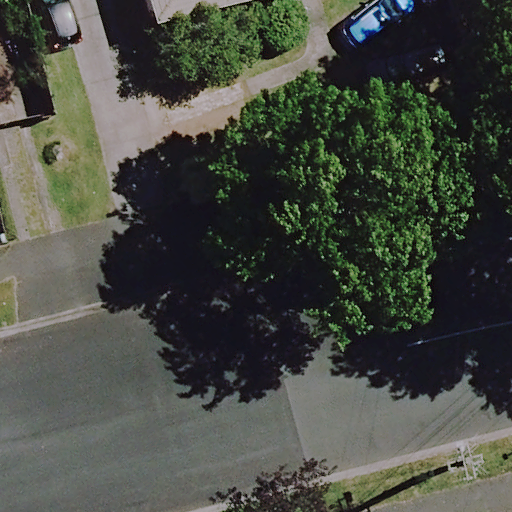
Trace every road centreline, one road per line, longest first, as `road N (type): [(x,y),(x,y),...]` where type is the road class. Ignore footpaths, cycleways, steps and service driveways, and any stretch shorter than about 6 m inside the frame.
road 1 (residential): [(0,470),(412,364)]
road 2 (residential): [(412,364),(511,282)]
